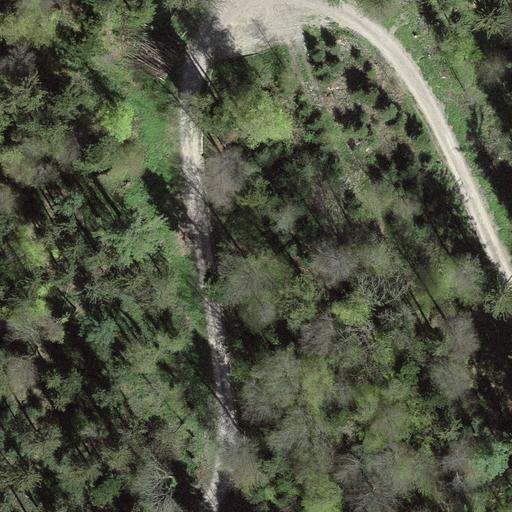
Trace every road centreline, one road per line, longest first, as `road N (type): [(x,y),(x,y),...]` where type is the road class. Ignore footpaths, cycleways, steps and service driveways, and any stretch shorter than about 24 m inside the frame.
road 1 (track): [(226,0),(199,50),(185,103),(227,426),(226,459),(207,511)]
road 2 (track): [(511,286),(406,61),(386,36),(334,0)]
road 3 (track): [(185,103),(0,6)]
